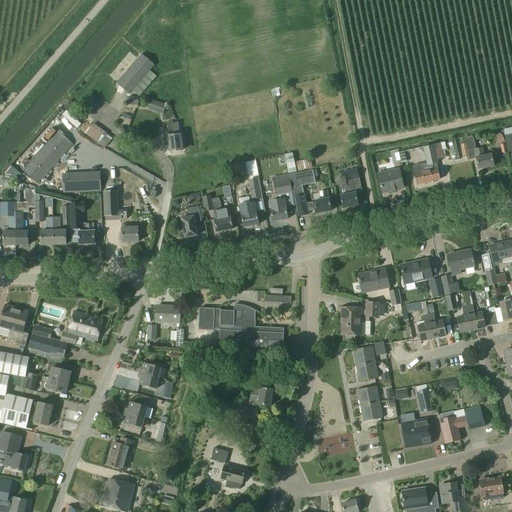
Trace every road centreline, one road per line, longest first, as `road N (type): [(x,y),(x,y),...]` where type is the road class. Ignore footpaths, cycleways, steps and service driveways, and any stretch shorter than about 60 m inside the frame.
road 1 (residential): [(55,511),(149,272)]
road 2 (residential): [(281,484),(307,490),(511,446)]
road 3 (unclassified): [(281,484),(311,359),(308,254)]
road 4 (tertiary): [(308,254),(334,239),(511,203)]
road 5 (tertiary): [(149,272),(308,254)]
road 6 (unclassified): [(0,119),(103,0)]
road 7 (tertiary): [(0,280),(149,272)]
